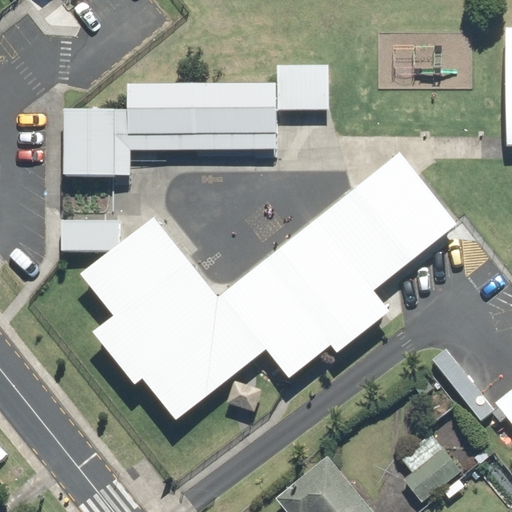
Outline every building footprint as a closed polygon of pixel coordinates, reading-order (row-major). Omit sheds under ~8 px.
[(333,67),(283,67),(283,112),(333,111),(333,67)] [(136,176),(136,151),(281,151),(281,85),(133,85),(133,111),(69,111),(69,176),(136,176)] [(224,299),(159,220),(125,248),(118,254),(89,277),(122,317),(100,334),(144,387),(152,381),(185,422),(273,351),(297,380),(339,346),(346,355),(397,313),(381,295),(465,227),(404,153),(224,299)] [(125,219),(65,220),(66,254),(118,254),(125,248),(125,219)] [(449,349),(435,360),(483,420),(497,409),(449,349)] [(511,390),(494,404),(511,428),(511,390)] [(464,471),(434,433),(404,457),(416,472),(406,480),(425,503),(464,471)] [(377,511),(334,455),(280,497),(291,511),(377,511)]
